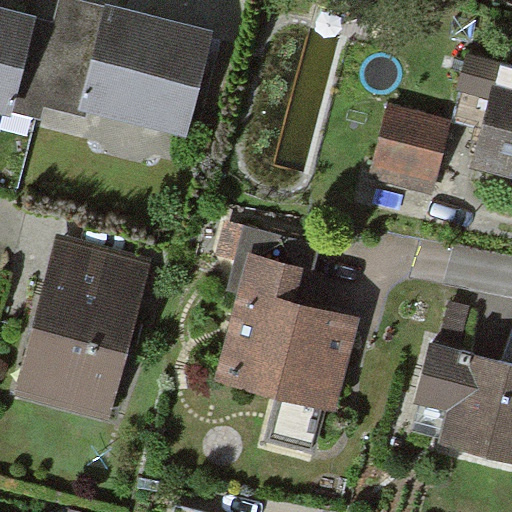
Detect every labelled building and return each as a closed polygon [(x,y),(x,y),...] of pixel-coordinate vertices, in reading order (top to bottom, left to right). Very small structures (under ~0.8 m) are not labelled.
[(42,0),(40,13),(16,112),(50,120),(52,112),(89,120),(93,106),(115,13),(60,0),(42,0)] [(0,3),(0,108),(16,112),(40,13),(0,3)] [(115,13),(93,106),(195,130),(218,37),(115,13)] [(480,123),(470,165),(511,175),(511,68),(472,58),(457,117),(480,123)] [(392,99),(372,175),(434,191),(453,115),(392,99)] [(239,295),(216,381),(279,397),(268,438),(314,450),(324,411),(334,414),(358,321),(303,306),(319,249),(229,225),(222,252),(239,256),(229,292),(239,295)] [(55,233),(14,396),(111,420),(152,258),(55,233)] [(444,411),(435,445),(511,464),(511,362),(432,342),(416,403),(444,411)]
